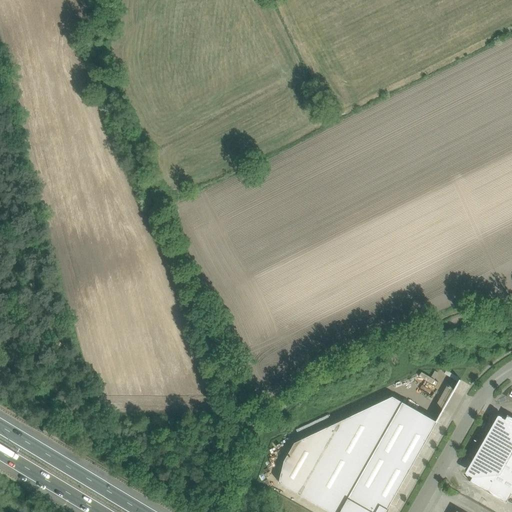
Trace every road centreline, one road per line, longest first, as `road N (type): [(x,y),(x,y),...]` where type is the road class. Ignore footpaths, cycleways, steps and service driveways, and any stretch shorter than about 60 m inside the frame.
road 1 (unclassified): [(511,366),(483,390),(414,511)]
road 2 (motorway): [(141,511),(0,426)]
